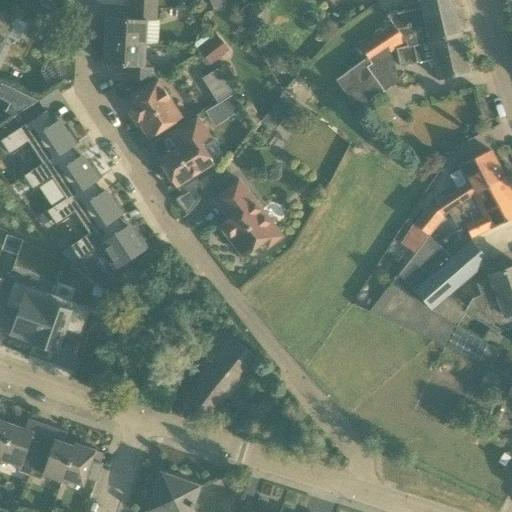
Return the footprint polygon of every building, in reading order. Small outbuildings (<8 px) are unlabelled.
[(130,0),(130,7),(156,8),(156,0),(130,0)] [(200,0),(205,13),(221,6),(218,0),(200,0)] [(452,0),(419,0),(421,7),(388,15),(394,23),(404,41),(407,45),(460,33),(452,0)] [(57,1),(54,20),(62,24),(65,3),(57,1)] [(155,20),(156,8),(130,7),(129,19),(105,18),(104,41),(144,43),(158,44),(159,20),(155,20)] [(0,52),(15,18),(0,11),(0,52)] [(360,44),(368,57),(371,62),(404,41),(394,23),(379,32),(360,44)] [(209,65),(229,51),(216,32),(196,46),(209,65)] [(460,33),(407,45),(396,48),(400,66),(418,62),(433,59),(438,80),(469,73),(460,33)] [(143,56),(144,43),(104,41),(103,65),(126,66),(126,79),(152,81),(153,65),(149,56),(143,56)] [(368,57),(336,80),(357,110),(384,91),(366,66),(371,62),(368,57)] [(207,121),(232,113),(218,70),(203,74),(213,104),(203,107),(207,121)] [(165,126),(180,117),(157,79),(138,91),(121,101),(130,115),(133,113),(137,121),(148,137),(165,126)] [(11,104),(6,112),(8,113),(14,116),(37,101),(19,92),(18,92),(11,104)] [(282,93),(275,103),(287,112),(295,103),(282,93)] [(46,110),(0,141),(10,155),(29,143),(42,163),(43,164),(70,146),(77,142),(76,139),(69,129),(65,132),(58,121),(55,123),(46,110)] [(175,187),(192,176),(212,163),(199,143),(209,137),(197,116),(186,123),(169,134),(178,147),(158,159),(175,187)] [(42,163),(24,176),(33,190),(52,178),(66,198),(66,199),(93,181),(101,177),(99,174),(92,164),(88,167),(85,162),(81,156),(78,158),(70,146),(43,164),(42,163)] [(414,224),(429,236),(448,212),(451,209),(473,194),(472,194),(504,178),(491,150),(472,160),(459,166),(467,184),(446,198),(446,197),(431,207),(430,206),(414,224)] [(451,209),(448,212),(454,223),(456,227),(468,220),(464,213),(478,204),(481,211),(511,196),(511,193),(504,178),(472,194),(473,194),(451,209)] [(238,180),(213,199),(228,219),(218,226),(242,257),(262,242),(267,248),(282,236),(238,180)] [(66,198),(47,210),(57,225),(75,213),(89,233),(89,234),(116,216),(117,216),(124,211),(116,199),(112,202),(108,197),(105,191),(101,193),(100,192),(94,183),(93,181),(66,199),(66,198)] [(511,218),(511,196),(481,211),(484,217),(465,226),(471,237),(489,228),(490,229),(511,218)] [(89,233),(70,245),(80,259),(99,247),(113,269),(147,246),(139,234),(135,236),(128,226),(125,228),(124,227),(117,216),(116,216),(89,234),(89,233)] [(369,312),(418,334),(431,310),(414,291),(463,248),(456,241),(445,252),(438,245),(429,236),(418,249),(404,268),(369,312)] [(471,241),(463,248),(414,291),(431,310),(488,260),(471,241)] [(404,268),(418,249),(409,242),(394,260),(404,268)] [(495,333),(511,326),(511,267),(489,276),(490,279),(476,285),(481,296),(472,299),(463,313),(495,333)] [(13,282),(5,305),(19,310),(11,334),(34,342),(48,302),(26,294),(29,287),(13,282)] [(149,322),(160,331),(184,303),(173,294),(149,322)] [(201,355),(212,364),(193,388),(191,386),(189,389),(185,386),(179,394),(209,418),(257,359),(233,339),(232,339),(227,334),(231,329),(223,322),(214,313),(216,311),(199,295),(196,299),(192,295),(187,300),(220,332),(201,355)] [(48,302),(34,342),(57,350),(64,329),(82,335),(92,308),(73,301),(69,310),(48,302)] [(511,357),(499,352),(456,325),(431,310),(418,334),(511,377),(511,357)] [(147,376),(164,348),(151,340),(134,368),(147,376)] [(13,425),(1,421),(5,411),(0,409),(0,458),(1,459),(13,425)] [(13,425),(1,459),(20,466),(19,470),(30,474),(35,461),(47,426),(27,419),(24,429),(13,425)] [(35,461),(30,474),(40,477),(42,474),(61,481),(73,446),(62,443),(66,433),(47,426),(35,461)] [(74,443),(73,446),(61,481),(62,481),(63,479),(82,486),(86,476),(97,480),(103,465),(98,464),(102,453),(74,443)] [(198,486),(161,473),(147,511),(150,511),(189,511),(191,507),(192,508),(194,503),(192,503),(198,486)]
